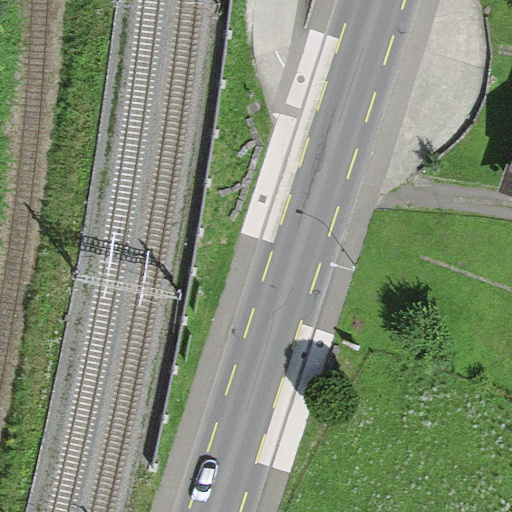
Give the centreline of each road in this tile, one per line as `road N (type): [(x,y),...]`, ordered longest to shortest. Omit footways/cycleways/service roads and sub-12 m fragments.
road 1 (primary): [(345,95),(214,511)]
road 2 (residential): [(276,0),(287,66),(345,95)]
